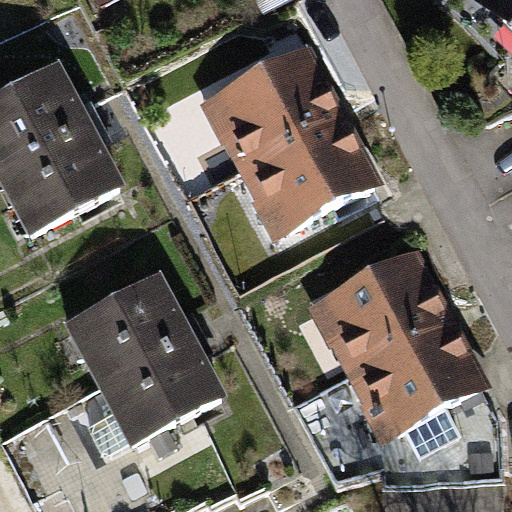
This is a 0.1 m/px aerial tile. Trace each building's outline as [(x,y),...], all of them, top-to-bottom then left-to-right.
[(91,0),(98,12),(121,0),(91,0)] [(257,0),(267,19),(303,0),(257,0)] [(511,0),(442,0),(505,60),(511,52),(511,0)] [(308,58),(214,109),(249,175),(344,124),(308,58)] [(59,76),(0,107),(0,175),(3,182),(91,135),(59,76)] [(344,124),(249,175),(284,241),(379,190),(344,124)] [(91,135),(3,182),(35,241),(123,194),(91,135)] [(416,262),(321,312),(357,378),(451,328),(416,262)] [(161,286),(73,333),(105,392),(192,345),(161,286)] [(451,328),(357,378),(392,444),(487,394),(451,328)] [(192,345),(105,392),(137,451),(224,404),(192,345)]
